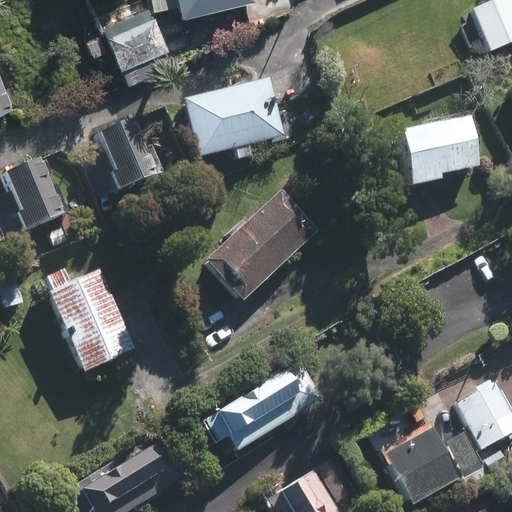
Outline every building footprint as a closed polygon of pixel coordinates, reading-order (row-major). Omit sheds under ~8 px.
[(178,0),(182,16),(250,0),(178,0)] [(511,8),(508,0),(499,0),(470,14),(487,50),(511,37),(511,8)] [(153,20),(109,37),(121,68),(165,51),(153,20)] [(265,84),(185,104),(198,156),(278,136),(265,84)] [(153,174),(131,123),(93,139),(115,190),(153,174)] [(467,126),(396,138),(404,182),(474,169),(467,126)] [(62,214),(39,159),(1,175),(24,230),(62,214)] [(278,194),(206,262),(240,298),(313,231),(278,194)] [(96,276),(49,296),(81,372),(129,352),(96,276)] [(297,364),(199,423),(221,460),(320,401),(297,364)] [(511,421),(490,381),(450,403),(478,452),(511,433),(511,421)] [(429,429),(378,456),(404,504),(455,477),(429,429)] [(463,430),(440,443),(460,478),(483,465),(463,430)] [(154,445),(77,491),(89,511),(127,511),(177,483),(154,445)] [(336,511),(311,468),(263,496),(272,511),(336,511)]
